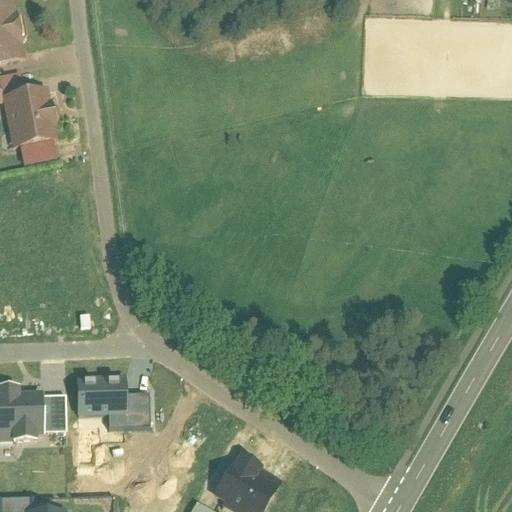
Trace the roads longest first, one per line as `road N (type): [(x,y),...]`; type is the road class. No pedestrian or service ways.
road 1 (residential): [(79,0),(116,272),(128,307),(165,351)]
road 2 (residential): [(165,351),(231,404),(399,511)]
road 3 (secondary): [(399,511),(511,317)]
road 4 (residential): [(0,356),(165,351)]
